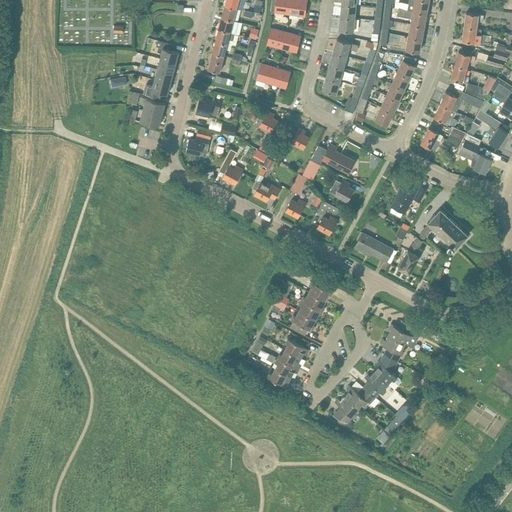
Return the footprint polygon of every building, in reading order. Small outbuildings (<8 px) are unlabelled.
[(226,0),(225,5),(236,8),(244,10),(246,0),(226,0)] [(259,0),(256,0),(253,11),(260,13),(263,1),(259,0)] [(291,0),(274,0),(272,11),(290,14),(291,0)] [(305,16),(306,0),(291,0),(290,14),(305,16)] [(427,13),(429,0),(427,0),(409,0),(408,10),(427,13)] [(355,18),(356,5),(342,3),(341,16),(355,18)] [(225,5),(222,17),(233,20),(236,8),(225,5)] [(408,10),(399,8),(397,15),(412,18),(411,24),(424,26),(427,13),(408,10)] [(363,11),(363,21),(373,21),(374,12),(363,11)] [(483,22),(484,15),(466,12),(464,27),(476,28),(477,21),(483,22)] [(354,31),(355,18),(341,16),(339,29),(339,30),(354,31)] [(222,17),(219,29),(235,33),(238,22),(233,20),(222,17)] [(254,30),(259,20),(254,18),(249,28),(254,30)] [(390,20),(384,19),(383,29),(389,30),(389,27),(392,27),(393,21),(390,20)] [(422,39),(424,26),(411,24),(409,37),(422,39)] [(464,27),(462,41),(472,42),(485,44),(486,35),(486,34),(481,34),(482,29),(476,28),(464,27)] [(282,48),(286,31),(272,28),(267,44),(282,48)] [(233,40),(235,33),(219,29),(216,41),(227,44),(228,39),(233,40)] [(296,52),(301,35),(286,31),(282,48),(296,52)] [(419,52),(422,39),(409,37),(406,49),(419,52)] [(357,51),(359,45),(337,39),(337,40),(333,52),(347,56),(349,49),(357,51)] [(176,62),(179,52),(172,50),(174,44),(158,40),(156,46),(159,47),(158,52),(162,53),(160,58),(176,62)] [(212,53),(224,56),(225,49),(231,51),(232,45),(227,44),(216,41),(212,53)] [(371,63),(376,50),(378,44),(378,42),(374,41),(373,43),(367,42),(366,46),(373,49),(370,48),(366,61),(371,63)] [(380,49),(376,59),(382,61),(385,50),(380,49)] [(496,49),(494,56),(505,59),(507,60),(509,52),(505,51),(496,49)] [(473,63),(476,56),(459,51),(455,65),(466,68),(468,61),(473,63)] [(343,68),(347,56),(333,52),(330,64),(343,68)] [(220,72),(222,62),(224,56),(212,53),(208,69),(220,72)] [(505,59),(494,56),(489,55),(486,62),(503,66),(505,59)] [(173,73),(176,62),(160,58),(157,69),(173,73)] [(410,77),(415,65),(403,59),(398,71),(410,77)] [(381,63),(375,61),(372,71),(377,73),(381,63)] [(259,62),(254,79),(257,79),(271,84),(276,67),(262,63),(259,62)] [(340,80),(343,68),(330,64),(326,77),(340,80)] [(370,66),(365,64),(361,73),(367,75),(370,66)] [(467,83),(469,77),(464,75),(466,68),(455,65),(451,78),(467,83)] [(276,67),(271,84),(286,88),(291,71),(276,67)] [(483,79),(490,82),(494,69),(487,67),(483,79)] [(170,83),(173,73),(157,69),(155,79),(170,83)] [(404,89),(410,77),(398,71),(392,83),(404,89)] [(376,76),(371,74),(367,83),(373,85),(376,76)] [(217,75),(215,81),(226,84),(228,78),(217,75)] [(366,78),(360,76),(357,85),(362,87),(366,78)] [(496,89),(492,95),(502,102),(503,100),(505,102),(501,109),(499,111),(507,117),(509,115),(511,116),(511,98),(511,99),(511,98),(511,85),(498,76),(495,80),(499,83),(496,88),(496,89)] [(336,93),(337,93),(336,93),(340,80),(326,77),(323,89),(323,90),(336,93)] [(120,78),(111,79),(112,87),(118,85),(121,82),(120,78)] [(170,83),(155,79),(153,86),(146,84),(144,94),(160,98),(162,93),(167,94),(170,83)] [(399,101),(404,89),(392,83),(386,95),(399,101)] [(476,98),(477,95),(480,86),(468,83),(465,91),(469,92),(468,94),(476,98)] [(372,88),(366,86),(363,96),(368,98),(372,88)] [(361,90),(356,88),(353,98),(349,96),(345,110),(353,113),(361,90)] [(456,111),(462,98),(446,91),(440,104),(456,112),(457,111),(456,111)] [(467,94),(464,101),(475,105),(479,107),(482,100),(476,98),(468,94),(467,94)] [(393,113),(399,101),(386,95),(381,107),(393,113)] [(162,114),(165,103),(146,98),(143,109),(162,114)] [(221,102),(206,98),(206,102),(200,100),(196,112),(210,116),(217,118),(221,102)] [(367,101),(362,99),(358,108),(364,110),(367,101)] [(455,125),(458,120),(454,118),(456,112),(440,104),(434,117),(450,124),(453,125),(455,125)] [(387,125),(393,113),(381,107),(375,119),(387,125)] [(502,122),(486,112),(480,108),(475,116),(476,117),(476,116),(491,126),(487,132),(492,135),(489,141),(498,147),(508,132),(499,127),(502,122)] [(159,126),(162,114),(143,109),(140,121),(159,126)] [(257,119),(258,112),(253,111),(247,110),(246,116),(257,119)] [(278,120),(272,117),(274,115),(267,111),(264,118),(260,116),(255,125),(259,127),(260,125),(272,132),(278,120)] [(235,135),(237,126),(223,123),(221,131),(235,135)] [(462,140),(463,138),(466,132),(454,127),(450,134),(462,140)] [(210,138),(212,132),(199,128),(197,135),(210,138)] [(303,148),(305,146),(309,137),(304,134),(305,131),(298,128),(291,142),(303,148)] [(443,135),(429,128),(421,142),(431,148),(432,146),(434,146),(436,143),(434,141),(435,139),(440,142),(443,135)] [(458,147),(459,146),(462,140),(450,134),(446,141),(453,145),(458,147)] [(190,138),(186,151),(200,154),(205,156),(208,147),(210,140),(204,139),(196,137),(196,140),(190,138)] [(485,172),(491,159),(481,154),(483,148),(477,145),(463,138),(462,140),(459,146),(462,147),(461,149),(471,154),(470,155),(474,156),(472,159),(471,166),(485,172)] [(271,155),(277,142),(271,139),(268,145),(262,143),(259,149),(271,155)] [(318,145),(311,158),(320,163),(322,159),(349,173),(355,161),(335,150),(337,148),(330,144),(327,149),(318,145)] [(231,148),(219,170),(225,173),(223,177),(235,184),(240,175),(242,169),(236,166),(234,169),(229,166),(237,151),(231,148)] [(270,169),(274,161),(268,157),(263,165),(264,166),(263,168),(262,167),(259,173),(263,175),(267,167),(270,169)] [(308,177),(315,162),(310,160),(303,174),(308,177)] [(291,189),(299,193),(307,178),(299,174),(291,189)] [(266,185),(257,180),(253,188),(256,190),(254,194),(267,200),(269,195),(275,199),(280,189),(267,182),(266,185)] [(341,183),(336,180),(330,191),(335,194),(347,201),(353,190),(348,186),(349,184),(343,180),(341,183)] [(418,190),(406,183),(399,195),(397,195),(391,206),(393,207),(390,212),(400,218),(403,212),(405,213),(413,198),(420,201),(422,198),(426,189),(420,186),(418,190)] [(318,206),(321,199),(316,196),(312,203),(318,206)] [(297,202),(292,199),(286,211),(298,217),(305,203),(299,199),(297,202)] [(336,214),(339,208),(323,200),(317,211),(324,215),(327,210),(336,214)] [(468,235),(440,209),(428,222),(428,223),(419,236),(424,239),(433,227),(450,244),(449,244),(448,245),(448,247),(450,249),(451,249),(453,247),(453,246),(456,249),(468,235)] [(329,219),(327,218),(324,216),(317,227),(329,234),(337,220),(330,216),(329,219)] [(404,239),(409,229),(402,225),(397,236),(404,239)] [(391,263),(397,251),(363,232),(355,247),(366,253),(367,251),(387,261),(391,263)] [(414,253),(423,241),(418,237),(408,250),(408,249),(403,259),(398,268),(410,274),(420,255),(414,253)] [(440,253),(436,260),(437,262),(441,264),(445,256),(440,253)] [(331,296),(333,291),(312,280),(309,285),(312,286),(309,291),(325,300),(328,294),(331,296)] [(325,300),(309,291),(306,297),(303,296),(301,299),(323,311),(325,307),(322,305),(325,300)] [(320,315),(323,311),(301,299),(299,304),(302,305),(299,310),(315,319),(318,313),(320,315)] [(315,319),(299,310),(296,316),(293,314),(291,319),(312,330),(315,326),(312,324),(315,319)] [(406,313),(403,319),(410,323),(413,317),(406,313)] [(389,335),(404,343),(413,347),(423,328),(415,324),(414,326),(402,320),(398,327),(391,323),(389,328),(392,329),(389,335)] [(404,343),(389,335),(386,340),(383,339),(381,343),(388,347),(384,353),(397,360),(401,354),(402,354),(404,350),(402,348),(404,343)] [(307,354),(309,349),(288,338),(286,343),(288,344),(286,349),(301,358),(304,352),(307,354)] [(301,358),(286,349),(282,355),(280,354),(278,357),(299,368),(301,365),(298,363),(301,358)] [(391,372),(397,360),(384,353),(380,361),(379,361),(376,364),(378,366),(374,371),(394,389),(394,388),(395,389),(400,383),(401,381),(400,378),(398,376),(397,377),(391,372)] [(297,373),(299,368),(278,357),(275,362),(278,364),(276,368),(291,377),(294,371),(297,373)] [(248,367),(250,363),(244,359),(241,364),(248,367)] [(291,377),(276,368),(272,374),(270,373),(268,378),(280,384),(297,393),(297,392),(289,388),(291,384),(288,382),(291,377)] [(394,389),(374,371),(370,376),(368,374),(365,377),(369,381),(364,387),(375,398),(376,397),(378,399),(382,394),(383,394),(387,390),(390,393),(394,389)] [(359,393),(350,385),(347,389),(349,391),(345,395),(358,407),(361,403),(364,405),(367,402),(370,404),(375,398),(364,387),(359,393)] [(358,407),(345,395),(341,400),(338,398),(335,402),(341,407),(334,415),(318,407),(340,419),(346,422),(351,417),(352,418),(355,413),(353,412),(358,407)] [(400,407),(395,413),(402,420),(408,413),(400,407)] [(409,456),(414,449),(408,445),(403,452),(409,456)]
